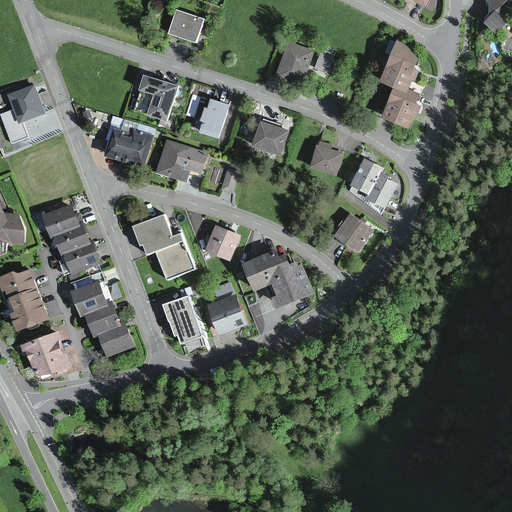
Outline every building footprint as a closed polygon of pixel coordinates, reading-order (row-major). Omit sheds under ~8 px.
[(406,0),(429,11),(434,0),(406,0)] [(509,0),(487,0),(485,1),(491,8),(491,16),(484,23),(496,33),(511,16),(511,8),(506,3),(509,0)] [(205,20),(179,12),(172,36),(197,44),(205,20)] [(425,49),(401,40),(386,79),(399,84),(413,90),(417,80),(420,81),(424,70),(418,68),(425,49)] [(314,55),(290,47),(279,78),(303,86),(314,55)] [(333,56),(323,53),(317,69),(328,73),(333,56)] [(157,117),(172,121),(182,85),(147,75),(143,90),(158,94),(152,115),(157,117)] [(413,90),(399,84),(386,116),(413,126),(418,114),(421,115),(425,103),(421,102),(424,94),(413,90)] [(36,90),(13,99),(21,122),(45,114),(36,90)] [(188,114),(196,116),(202,96),(194,94),(188,114)] [(229,108),(211,102),(202,133),(219,138),(229,108)] [(16,143),(18,148),(65,132),(60,117),(52,120),(51,115),(26,123),(31,138),(16,143)] [(288,129),(263,121),(254,149),(280,156),(288,129)] [(134,138),(119,133),(112,153),(144,164),(152,140),(135,135),(134,138)] [(334,144),(324,141),(317,166),(340,173),(346,152),(333,148),(334,144)] [(207,154),(169,143),(161,172),(186,180),(190,167),(202,171),(207,154)] [(386,167),(368,158),(360,174),(356,172),(353,180),(356,181),(354,185),(373,194),(384,171),(386,167)] [(237,172),(228,170),(222,190),(231,192),(237,172)] [(392,175),(384,171),(373,194),(371,197),(390,208),(402,183),(392,178),(392,175)] [(0,204),(0,254),(15,248),(14,243),(24,244),(21,218),(5,215),(0,204)] [(73,208),(43,219),(51,240),(57,238),(81,228),(73,208)] [(378,229),(354,213),(339,235),(363,251),(378,229)] [(165,217),(138,227),(149,255),(156,252),(168,281),(197,270),(184,235),(174,239),(165,217)] [(221,226),(211,251),(234,259),(243,234),(221,226)] [(81,228),(57,238),(64,256),(68,255),(92,246),(85,227),(81,228)] [(92,246),(68,255),(75,274),(101,264),(94,245),(92,246)] [(280,249),(247,263),(259,291),(277,284),(299,274),(294,263),(290,254),(283,257),(280,249)] [(299,274),(277,284),(282,295),(277,297),(282,308),(319,292),(307,264),(303,266),(301,260),(294,263),(299,274)] [(16,271),(1,277),(7,291),(9,290),(13,299),(41,287),(37,278),(38,277),(35,268),(23,273),(16,271)] [(103,283),(75,294),(83,316),(89,314),(111,305),(103,283)] [(41,287),(13,299),(18,312),(46,301),(41,287)] [(239,293),(212,304),(224,334),(250,323),(239,293)] [(190,297),(165,306),(176,338),(201,329),(190,297)] [(53,318),(46,301),(18,312),(14,314),(21,331),(53,318)] [(111,305),(89,314),(98,337),(101,335),(124,327),(115,304),(111,305)] [(124,327),(101,335),(109,356),(136,346),(128,325),(124,327)] [(63,331),(25,345),(28,356),(32,354),(34,359),(66,347),(64,344),(67,343),(63,331)] [(66,347),(34,359),(42,380),(76,366),(71,354),(68,355),(66,347)]
